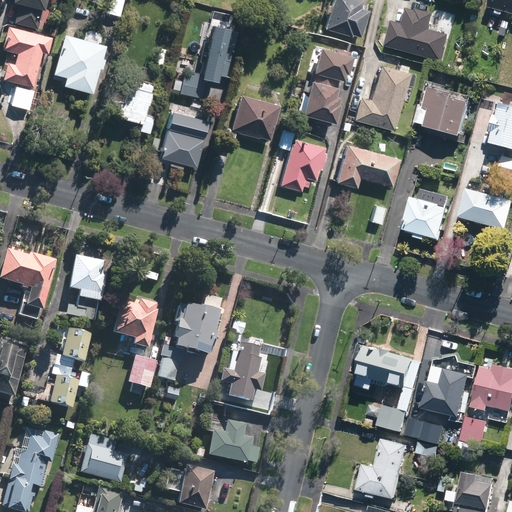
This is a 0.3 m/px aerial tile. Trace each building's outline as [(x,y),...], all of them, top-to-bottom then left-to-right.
[(44,0),(13,0),(18,1),(13,21),(37,27),(44,0)] [(107,0),(104,11),(118,15),(122,0),(107,0)] [(360,9),(363,0),(362,0),(333,0),(332,6),(328,5),(327,11),(330,13),(325,30),(353,38),(353,36),(361,38),(369,11),(360,9)] [(511,12),(511,0),(491,0),(490,6),(497,8),(497,12),(504,14),(504,10),(511,12)] [(392,19),(385,45),(442,61),(449,34),(430,29),(434,12),(417,8),(417,10),(407,7),(403,23),(392,19)] [(452,24),(462,31),(468,21),(458,15),(452,24)] [(508,29),(511,22),(503,20),(502,25),(498,24),(495,36),(505,39),(507,30),(501,28),(501,27),(508,29)] [(496,24),(489,22),(487,31),(494,33),(496,24)] [(0,78),(31,87),(40,52),(46,54),(51,36),(6,24),(0,48),(15,52),(12,63),(5,61),(0,78)] [(214,82),(216,75),(224,77),(230,48),(230,47),(234,32),(225,30),(225,29),(210,26),(199,74),(192,72),(191,77),(182,75),(178,93),(199,98),(203,80),(214,82)] [(62,31),(51,72),(64,75),(62,84),(91,92),(104,43),(62,31)] [(332,49),(317,45),(299,112),(314,116),(313,119),(329,124),(330,121),(333,121),(338,102),(335,102),(337,95),(332,94),(337,78),(341,79),(343,72),(346,72),(351,54),(348,53),(348,50),(333,46),(332,49)] [(157,47),(153,63),(165,66),(169,50),(157,47)] [(393,129),(409,71),(379,63),(369,99),(359,96),(353,118),(393,129)] [(296,75),(304,77),(305,71),(297,69),(296,75)] [(149,89),(151,81),(139,78),(138,81),(131,80),(127,94),(123,93),(122,99),(118,99),(117,98),(115,98),(114,99),(112,100),(111,101),(111,102),(110,103),(110,105),(110,106),(111,108),(111,109),(112,110),(113,111),(115,111),(118,112),(124,114),(123,117),(140,121),(138,128),(149,131),(153,114),(149,114),(152,103),(147,102),(151,89),(149,89)] [(33,89),(14,84),(9,104),(28,108),(33,89)] [(460,134),(469,102),(450,97),(452,92),(429,86),(424,105),(419,104),(414,122),(424,124),(424,125),(422,132),(463,142),(465,135),(460,134)] [(268,138),(278,103),(239,93),(229,127),(237,129),(236,131),(257,137),(257,136),(268,138)] [(492,141),(511,146),(511,100),(501,97),(491,133),(494,133),(492,141)] [(0,127),(8,124),(1,106),(0,105),(0,127)] [(158,156),(194,165),(201,137),(206,121),(169,112),(158,156)] [(287,148),(292,130),(282,128),(277,145),(287,148)] [(290,142),(279,184),(300,189),(301,184),(306,185),(308,177),(314,178),(317,168),(319,168),(324,151),(322,150),(323,145),(293,137),(292,142),(290,142)] [(362,177),(370,149),(369,149),(345,142),(335,180),(355,186),(358,176),(362,177)] [(370,149),(362,177),(390,185),(398,156),(370,149)] [(511,157),(502,155),(496,175),(511,179),(511,157)] [(492,193),(468,187),(460,216),(507,229),(511,211),(511,198),(506,197),(507,194),(493,191),(492,193)] [(412,195),(403,228),(432,236),(432,237),(441,239),(443,230),(442,230),(449,204),(439,201),(439,203),(412,195)] [(380,223),(385,206),(374,203),(369,220),(380,223)] [(44,309),(57,259),(33,252),(32,255),(8,248),(0,276),(0,278),(30,287),(26,304),(44,309)] [(73,254),(67,287),(78,290),(75,305),(66,304),(64,314),(92,320),(96,300),(100,301),(105,273),(100,272),(102,260),(73,254)] [(145,347),(156,309),(154,308),(155,303),(138,299),(136,304),(119,299),(111,331),(133,337),(131,343),(145,347)] [(198,306),(184,302),(184,305),(177,303),(172,321),(175,322),(171,337),(175,337),(173,345),(206,354),(208,346),(211,347),(215,331),(212,330),(218,309),(199,304),(198,306)] [(228,331),(240,335),(243,325),(232,321),(228,331)] [(82,361),(90,334),(66,328),(59,355),(55,354),(52,363),(70,368),(73,359),(82,361)] [(0,392),(12,396),(25,345),(0,338),(0,392)] [(256,371),(259,357),(256,357),(259,346),(238,341),(231,369),(221,367),(218,381),(228,383),(225,395),(249,400),(252,389),(259,391),(263,373),(256,371)] [(409,411),(423,362),(415,360),(415,358),(366,345),(358,374),(405,386),(399,408),(383,404),(377,424),(402,431),(408,411),(409,411)] [(147,388),(155,360),(133,354),(125,382),(131,383),(128,391),(139,394),(141,386),(147,388)] [(161,355),(155,376),(172,380),(177,359),(161,355)] [(70,368),(52,363),(50,373),(54,374),(47,401),(70,407),(77,380),(68,377),(70,368)] [(511,409),(511,367),(495,363),(493,368),(482,365),(473,406),(488,410),(490,404),(511,409)] [(460,416),(470,374),(444,367),(440,382),(427,379),(421,406),(460,416)] [(89,373),(82,371),(79,381),(86,383),(89,373)] [(164,396),(174,400),(177,390),(166,387),(164,396)] [(488,420),(467,415),(461,439),(483,444),(488,420)] [(445,425),(410,417),(406,434),(422,437),(422,438),(441,443),(445,425)] [(242,434),(244,423),(225,420),(223,431),(211,428),(206,454),(245,462),(245,459),(255,461),(258,446),(250,445),(251,436),(242,434)] [(78,442),(82,427),(76,425),(72,440),(78,442)] [(11,462),(0,504),(26,511),(30,496),(33,497),(35,485),(38,486),(45,460),(49,462),(57,434),(42,430),(40,436),(29,434),(25,450),(20,449),(16,464),(11,462)] [(112,450),(115,439),(89,432),(86,443),(85,442),(77,471),(118,482),(126,454),(112,450)] [(396,498),(409,444),(383,438),(377,466),(364,463),(358,489),(369,491),(368,495),(376,497),(377,493),(396,498)] [(439,445),(419,440),(417,451),(436,456),(439,445)] [(202,456),(204,448),(196,447),(195,455),(202,456)] [(64,456),(54,454),(52,461),(61,464),(64,456)] [(203,509),(212,471),(185,464),(175,502),(203,509)] [(511,469),(511,466),(501,464),(498,477),(509,480),(511,469)] [(480,473),(464,471),(457,510),(465,511),(488,511),(495,483),(479,480),(480,473)] [(450,477),(442,475),(438,490),(447,492),(450,477)] [(120,511),(121,509),(117,508),(122,491),(98,484),(90,511),(120,511)]
